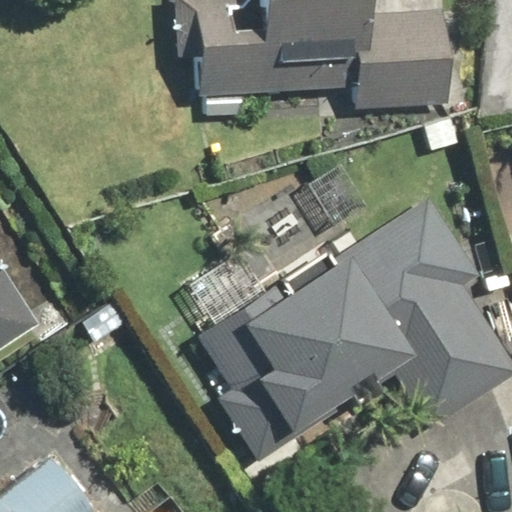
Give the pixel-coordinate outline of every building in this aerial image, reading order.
[(179,0),(195,23),(199,94),(350,85),(352,111),(453,105),(447,3),(371,8),(370,0),(179,0)] [(345,162),(270,201),(294,246),(369,207),(345,162)] [(279,365),(258,379),(297,435),(353,396),(366,415),(405,388),(434,431),(511,378),(511,363),(462,291),(484,275),(428,194),(341,253),(343,257),(249,321),(279,365)] [(0,346),(40,321),(0,260),(0,346)] [(0,511),(100,511),(55,452),(0,493),(0,511)]
